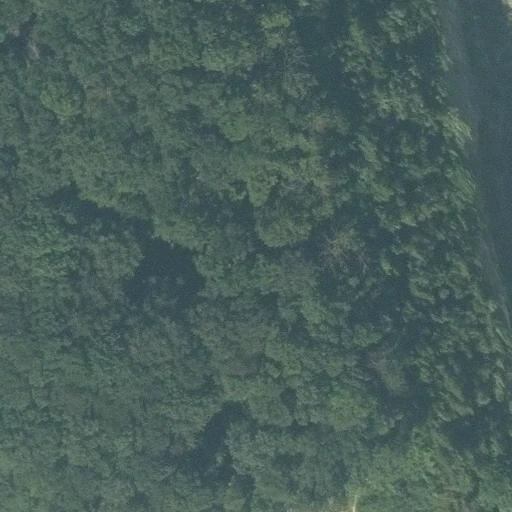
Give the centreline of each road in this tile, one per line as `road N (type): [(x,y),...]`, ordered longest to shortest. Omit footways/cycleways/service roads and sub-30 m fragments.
road 1 (track): [(192,219),(206,234),(221,298),(223,355),(254,433),(304,504)]
road 2 (track): [(0,97),(192,219)]
road 3 (track): [(185,0),(199,132),(192,219)]
